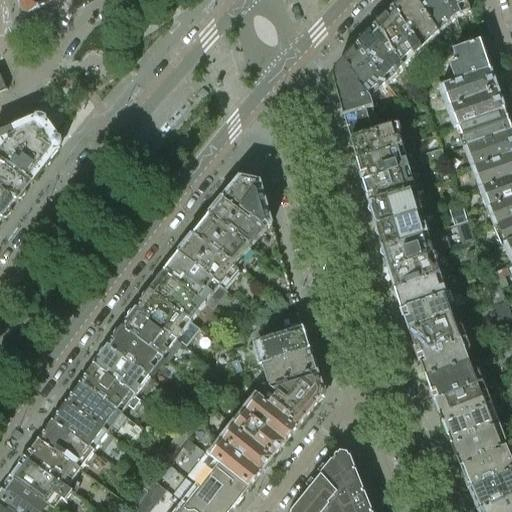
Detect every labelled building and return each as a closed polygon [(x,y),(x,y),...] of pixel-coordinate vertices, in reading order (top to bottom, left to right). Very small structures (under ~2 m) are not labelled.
[(54,1),(53,0),(19,0),(21,10),(28,14),(54,1)] [(438,35),(414,0),(404,0),(399,0),(395,4),(395,9),(393,11),(421,51),(438,35)] [(439,0),(414,0),(438,35),(453,20),(439,0)] [(439,0),(453,20),(470,12),(466,0),(439,0)] [(378,22),(377,27),(375,29),(402,70),(421,51),(393,11),(387,18),(382,18),(378,22)] [(361,39),(361,44),(359,46),(386,86),(402,70),(375,29),(370,35),(365,35),(361,39)] [(490,71),(480,42),(452,52),(457,68),(449,70),(455,84),(490,71)] [(359,46),(341,64),(368,103),(386,86),(359,46)] [(368,103),(341,64),(335,70),(333,78),(350,140),(370,134),(364,112),(370,110),(368,103)] [(490,71),(455,84),(444,88),(436,77),(429,81),(435,91),(437,90),(441,99),(445,97),(449,108),(497,91),(490,71)] [(497,91),(449,108),(453,121),(449,122),(453,131),(458,129),(504,111),(497,91)] [(511,131),(504,111),(458,129),(466,149),(511,131)] [(37,120),(0,135),(0,163),(6,167),(52,132),(45,122),(37,120)] [(370,134),(350,140),(357,163),(401,150),(394,127),(370,134)] [(511,131),(466,149),(474,169),(511,155),(511,131)] [(31,184),(57,151),(59,149),(59,141),(52,132),(6,167),(31,184)] [(401,150),(357,163),(363,185),(407,172),(401,150)] [(427,165),(445,160),(442,150),(424,155),(427,165)] [(511,155),(474,169),(481,190),(511,177),(511,155)] [(31,184),(6,167),(0,163),(0,191),(16,203),(18,201),(22,201),(26,196),(25,192),(31,184)] [(407,172),(363,185),(369,206),(413,194),(407,172)] [(511,177),(481,190),(486,202),(482,204),(484,210),(488,209),(511,199),(511,177)] [(259,185),(240,180),(223,200),(265,234),(271,226),(266,208),(266,207),(267,206),(267,204),(267,202),(267,201),(266,199),(266,198),(265,197),(264,196),(262,195),(259,185)] [(16,203),(0,191),(0,222),(1,223),(3,220),(7,220),(11,215),(10,211),(16,203)] [(413,194),(369,206),(375,227),(420,215),(413,194)] [(511,199),(488,209),(494,222),(489,224),(492,230),(496,228),(511,220),(511,199)] [(223,200),(208,219),(250,252),(265,234),(223,200)] [(420,215),(375,227),(382,249),(426,236),(420,215)] [(208,219),(193,238),(235,271),(250,252),(208,219)] [(511,220),(496,228),(501,241),(497,242),(499,249),(501,247),(511,242),(511,220)] [(426,236),(382,249),(388,270),(432,257),(426,236)] [(193,238),(178,257),(219,290),(235,271),(193,238)] [(511,242),(501,247),(510,266),(511,264),(511,242)] [(178,257),(163,275),(205,308),(219,290),(178,257)] [(432,257),(388,270),(395,291),(438,277),(432,257)] [(163,275),(149,293),(191,326),(205,308),(163,275)] [(438,277),(395,291),(402,312),(445,297),(438,277)] [(485,285),(493,306),(505,301),(497,280),(485,285)] [(142,299),(142,302),(135,312),(177,344),(191,326),(149,293),(148,294),(145,295),(142,299)] [(445,297),(402,312),(408,332),(410,336),(452,321),(447,308),(453,306),(449,296),(445,297)] [(511,322),(511,320),(505,302),(493,306),(500,326),(511,322)] [(177,344),(135,312),(134,312),(131,313),(128,317),(128,321),(121,330),(163,362),(177,344)] [(253,341),(300,324),(296,313),(260,325),(250,338),(253,341)] [(452,321),(410,336),(418,358),(465,340),(461,331),(456,333),(452,321)] [(259,370),(262,369),(310,353),(302,329),(259,345),(262,353),(255,355),(259,370)] [(163,362),(121,330),(120,331),(117,331),(114,335),(114,339),(107,349),(149,381),(163,362)] [(465,340),(418,358),(426,380),(468,365),(463,351),(468,350),(465,340)] [(149,381),(107,349),(106,349),(103,350),(100,354),(100,358),(93,367),(135,399),(149,381)] [(310,353),(262,369),(268,390),(269,391),(317,374),(310,353)] [(218,396),(234,377),(230,362),(209,389),(218,396)] [(468,365),(426,380),(434,403),(481,384),(478,376),(472,378),(468,365)] [(93,367),(79,386),(121,417),(135,399),(93,367)] [(297,430),(321,400),(325,400),(327,392),(323,391),(317,374),(269,391),(276,397),(268,407),(297,430)] [(481,384),(434,403),(438,414),(443,425),(489,406),(481,384)] [(79,386),(66,405),(108,436),(121,417),(79,386)] [(202,400),(188,419),(197,425),(203,417),(201,416),(209,405),(202,400)] [(297,430),(268,407),(259,400),(252,409),(248,406),(243,412),(285,446),(297,430)] [(66,405),(52,424),(94,455),(108,436),(66,405)] [(489,406),(443,425),(451,447),(497,427),(489,406)] [(285,446),(243,412),(238,418),(243,422),(235,430),(273,460),(285,446)] [(185,441),(197,425),(188,419),(177,434),(185,441)] [(52,424),(38,443),(80,474),(94,455),(52,424)] [(497,427),(451,447),(460,469),(506,449),(497,427)] [(273,460),(235,430),(228,439),(224,436),(219,442),(261,476),(273,460)] [(173,458),(185,441),(177,434),(164,452),(173,458)] [(261,476),(219,442),(214,448),(207,456),(214,462),(249,490),(261,476)] [(38,443),(24,461),(67,492),(80,474),(38,443)] [(506,449),(460,469),(469,490),(511,470),(511,459),(509,461),(505,449),(506,449)] [(339,454),(320,477),(337,497),(344,505),(362,493),(347,455),(339,454)] [(71,495),(67,492),(24,461),(11,480),(53,511),(54,511),(61,503),(64,505),(71,495)] [(214,462),(175,511),(231,511),(248,490),(249,490),(214,462)] [(511,470),(469,490),(478,511),(479,511),(511,495),(511,470)] [(331,511),(334,511),(329,507),(337,497),(320,477),(292,511),(331,511)] [(53,511),(11,480),(0,495),(0,503),(12,511),(53,511)] [(140,486),(128,504),(134,509),(147,491),(140,486)] [(369,511),(362,493),(344,505),(334,511),(331,511),(369,511)] [(511,511),(511,495),(479,511),(511,511)] [(12,511),(0,503),(0,511),(12,511)]
